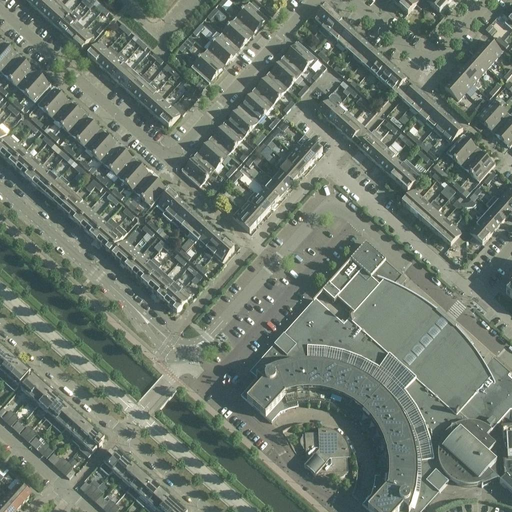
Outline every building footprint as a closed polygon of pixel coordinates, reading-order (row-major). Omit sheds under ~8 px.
[(26,0),(25,1),(33,9),(40,0),(26,0)] [(41,16),(55,0),(40,0),(33,9),(41,16)] [(56,0),(55,0),(41,16),(49,23),(64,7),(56,0)] [(392,0),(391,2),(399,9),(407,0),(392,0)] [(416,0),(407,0),(399,9),(408,16),(416,7),(420,11),(423,10),(423,3),(420,3),(416,0)] [(439,0),(428,0),(426,3),(423,3),(423,10),(426,10),(430,6),(439,15),(447,6),(439,0)] [(249,4),(242,13),(260,29),(267,20),(249,4)] [(106,18),(109,14),(99,6),(97,9),(106,18)] [(64,7),(49,23),(57,30),(70,17),(72,14),(64,7)] [(267,11),(273,17),(276,14),(270,8),(267,11)] [(312,22),(321,29),(333,16),(325,8),(312,22)] [(242,13),(236,19),(231,15),(230,17),(234,21),(235,21),(252,37),(260,29),(242,13)] [(327,39),(329,36),(341,23),(333,16),(321,29),(319,32),(327,39)] [(70,17),(57,30),(65,38),(78,24),(70,17)] [(235,21),(234,21),(227,29),(245,45),(252,37),(235,21)] [(341,23),(329,36),(337,44),(349,30),(341,23)] [(78,24),(65,38),(73,45),(86,31),(78,24)] [(99,36),(108,27),(105,24),(96,33),(99,36)] [(490,27),(485,32),(491,37),(495,32),(490,27)] [(227,29),(220,37),(238,53),(245,45),(227,29)] [(349,30),(337,44),(345,51),(357,38),(349,30)] [(86,31),(73,45),(82,52),(94,39),(86,31)] [(238,53),(220,37),(213,45),(231,61),(238,53)] [(357,38),(345,51),(353,58),(365,45),(357,38)] [(301,42),(311,51),(314,47),(304,39),(301,42)] [(144,52),(147,49),(138,40),(135,44),(144,52)] [(489,42),(481,51),(495,63),(502,54),(489,42)] [(2,43),(0,45),(0,61),(10,50),(2,43)] [(231,61),(213,45),(212,45),(209,43),(204,49),(207,52),(206,53),(223,69),(231,61)] [(87,57),(95,65),(108,51),(99,44),(87,57)] [(316,60),(298,44),(290,52),(308,68),(316,60)] [(365,45),(353,58),(361,65),(373,52),(365,45)] [(104,72),(118,55),(110,48),(108,51),(95,65),(104,72)] [(10,50),(0,61),(0,73),(2,76),(18,58),(10,50)] [(495,63),(481,51),(474,59),(487,71),(495,63)] [(308,68),(290,52),(283,60),(301,76),(308,68)] [(373,52),(361,65),(369,73),(381,59),(373,52)] [(206,53),(198,61),(216,77),(223,69),(206,53)] [(118,55),(104,72),(112,79),(124,66),(128,61),(120,54),(118,55)] [(18,58),(2,76),(10,83),(26,65),(18,58)] [(381,59),(369,73),(377,80),(390,67),(381,59)] [(487,71),(474,59),(467,67),(480,79),(487,71)] [(301,76),(283,60),(276,68),(294,84),(301,76)] [(216,77),(198,61),(191,69),(209,85),(216,77)] [(26,65),(10,83),(18,90),(34,72),(26,65)] [(124,66),(112,79),(120,86),(132,73),(124,66)] [(390,67),(377,80),(386,87),(398,74),(390,67)] [(480,79),(467,67),(459,75),(473,87),(480,79)] [(294,84),(276,68),(269,76),(287,92),(294,84)] [(34,72),(18,90),(26,97),(42,79),(34,72)] [(132,73),(120,86),(128,94),(140,80),(132,73)] [(398,74),(386,87),(394,95),(406,81),(398,74)] [(473,87),(459,75),(452,83),(466,95),(473,87)] [(136,101),(151,84),(143,76),(140,80),(128,94),(136,101)] [(287,92),(269,76),(261,84),(279,100),(287,92)] [(42,79),(26,97),(35,105),(51,87),(42,79)] [(196,88),(201,93),(206,88),(200,83),(196,88)] [(466,95),(452,83),(445,91),(458,103),(466,95)] [(154,84),(151,84),(136,101),(144,108),(156,95),(159,91),(159,88),(154,84)] [(193,96),(196,92),(186,84),(183,87),(193,96)] [(279,100),(261,84),(254,92),(272,108),(279,100)] [(354,90),(359,94),(362,91),(362,90),(364,88),(360,84),(358,87),(357,86),(354,90)] [(346,98),(352,92),(348,88),(342,95),(346,98)] [(413,88),(401,101),(410,109),(422,96),(413,88)] [(53,89),(37,107),(45,114),(62,97),(53,89)] [(272,108),(254,92),(247,101),(265,117),(272,108)] [(156,95),(144,108),(152,115),(164,102),(156,95)] [(422,96),(410,109),(418,116),(430,103),(422,96)] [(62,97),(45,114),(54,122),(70,104),(62,97)] [(318,113),(326,121),(338,108),(330,100),(318,113)] [(265,117),(247,101),(240,109),(258,125),(265,117)] [(164,102),(152,115),(160,123),(172,109),(164,102)] [(493,102),(477,120),(485,128),(501,110),(493,102)] [(430,103),(418,116),(426,123),(438,110),(430,103)] [(70,104),(54,122),(62,129),(78,111),(70,104)] [(182,119),(186,113),(176,104),(172,109),(160,123),(169,130),(180,117),(182,119)] [(338,108),(326,121),(334,128),(346,115),(338,108)] [(258,125),(240,109),(232,117),(250,133),(258,125)] [(438,110),(426,123),(434,131),(446,117),(438,110)] [(501,110),(485,128),(493,135),(509,117),(501,110)] [(78,111),(62,129),(70,136),(86,118),(78,111)] [(346,115),(334,128),(342,136),(354,122),(346,115)] [(250,133),(232,117),(225,125),(243,141),(250,133)] [(446,117),(434,131),(442,138),(454,125),(446,117)] [(511,119),(509,117),(493,135),(501,142),(511,130),(511,119)] [(86,118),(70,136),(78,143),(94,125),(86,118)] [(354,122),(342,136),(351,143),(363,130),(354,122)] [(94,125),(78,143),(86,151),(102,133),(94,125)] [(243,141),(225,125),(218,133),(236,149),(243,141)] [(454,125),(442,138),(451,145),(463,132),(454,125)] [(511,130),(501,142),(510,150),(511,147),(511,130)] [(382,139),(374,132),(358,150),(367,157),(379,144),(382,139)] [(102,133),(86,151),(94,158),(110,140),(102,133)] [(236,149),(218,133),(211,141),(229,157),(236,149)] [(462,137),(446,155),(454,162),(471,145),(462,137)] [(9,138),(0,148),(0,156),(4,160),(18,145),(9,138)] [(110,140),(94,158),(102,165),(118,147),(110,140)] [(229,157),(211,141),(203,149),(221,165),(229,157)] [(309,141),(302,149),(315,161),(322,153),(309,141)] [(379,144),(367,157),(375,164),(387,151),(379,144)] [(18,145),(4,160),(12,168),(26,153),(18,145)] [(315,161),(301,149),(297,145),(290,153),(292,155),(308,169),(315,161)] [(471,145),(454,162),(463,170),(479,152),(471,145)] [(118,147),(102,165),(110,172),(126,154),(118,147)] [(383,172),(395,158),(398,154),(390,147),(375,164),(383,172)] [(425,147),(422,151),(431,159),(434,156),(425,147)] [(221,165),(203,149),(196,157),(214,173),(221,165)] [(479,152),(463,170),(471,177),(487,159),(479,152)] [(26,153),(12,168),(20,175),(34,160),(26,153)] [(426,164),(429,161),(420,153),(417,156),(426,164)] [(126,154),(110,172),(118,180),(134,162),(126,154)] [(308,169),(292,155),(285,163),(300,178),(308,169)] [(214,173),(196,157),(189,165),(207,181),(214,173)] [(395,158),(383,172),(391,179),(403,166),(395,158)] [(487,159),(471,177),(479,185),(495,167),(487,159)] [(34,160),(20,175),(28,182),(42,167),(34,160)] [(134,162),(118,180),(126,187),(142,169),(134,162)] [(399,186),(414,169),(406,162),(403,166),(391,179),(399,186)] [(300,178),(285,163),(277,172),(280,174),(293,186),(300,178)] [(207,181),(189,165),(181,174),(199,190),(207,181)] [(42,167),(28,182),(36,189),(50,174),(42,167)] [(142,169),(126,187),(134,194),(150,176),(142,169)] [(407,194),(423,177),(414,169),(399,186),(407,194)] [(50,174),(36,189),(44,197),(58,181),(50,174)] [(293,186),(280,174),(272,182),(286,194),(293,186)] [(150,176),(134,194),(142,201),(158,183),(150,176)] [(58,181),(44,197),(52,204),(66,189),(58,181)] [(272,182),(265,190),(279,202),(286,194),(272,182)] [(158,183),(142,201),(151,209),(167,191),(158,183)] [(456,184),(453,187),(462,196),(465,193),(456,184)] [(66,189),(52,204),(61,211),(74,196),(66,189)] [(279,202),(265,190),(258,198),(271,210),(279,202)] [(413,191),(401,205),(410,212),(422,199),(413,191)] [(169,193),(157,206),(165,214),(177,200),(169,193)] [(511,213),(511,200),(505,194),(498,202),(511,214),(511,213)] [(74,196),(61,211),(69,218),(82,203),(74,196)] [(271,210),(258,198),(251,206),(264,218),(271,210)] [(422,199),(410,212),(418,220),(430,206),(422,199)] [(177,200),(165,214),(163,217),(171,224),(173,221),(185,208),(177,200)] [(511,214),(498,202),(491,211),(504,223),(511,214)] [(82,203),(69,218),(77,226),(90,210),(82,203)] [(264,218),(251,206),(248,203),(240,211),(243,214),(257,226),(264,218)] [(430,206),(418,220),(426,227),(438,213),(430,206)] [(185,208),(173,221),(171,224),(179,231),(181,228),(194,215),(185,208)] [(90,210),(77,226),(85,233),(98,218),(90,210)] [(504,223),(491,211),(483,219),(497,231),(504,223)] [(438,213),(426,227),(434,234),(446,221),(438,213)] [(243,214),(236,222),(249,235),(257,226),(243,214)] [(194,215),(181,228),(179,231),(187,239),(190,236),(202,222),(194,215)] [(98,218),(85,233),(93,240),(106,225),(98,218)] [(497,231),(483,219),(476,227),(489,239),(497,231)] [(106,225),(93,240),(101,247),(119,228),(111,220),(106,225)] [(151,229),(156,224),(152,220),(150,222),(147,225),(151,229)] [(446,221),(434,234),(442,241),(454,228),(446,221)] [(202,222),(190,236),(187,239),(195,246),(198,243),(210,229),(202,222)] [(489,239),(476,227),(468,235),(466,235),(466,243),(469,243),(472,239),(482,247),(489,239)] [(119,228),(101,247),(109,255),(127,235),(119,228)] [(454,228),(442,241),(451,249),(459,239),(463,243),(466,243),(466,235),(463,235),(454,228)] [(210,229),(198,243),(206,250),(218,237),(210,229)] [(218,237),(206,250),(203,253),(211,260),(214,257),(226,244),(218,237)] [(125,242),(112,257),(120,264),(134,249),(125,242)] [(226,244),(214,257),(222,265),(234,251),(226,244)] [(404,279),(401,277),(365,245),(322,293),(334,303),(337,300),(353,315),(343,326),(316,302),(316,301),(315,301),(313,304),(315,306),(293,330),(291,327),(288,324),(275,338),(262,353),(265,355),(269,357),(258,369),(261,376),(256,379),(260,383),(255,388),(253,387),(243,398),(241,397),(271,425),(280,415),(289,411),(298,409),(297,403),(308,402),(318,403),(330,405),(339,409),(348,414),(357,421),(364,429),(370,437),(375,447),(378,457),(380,467),(380,477),(375,477),(373,487),(371,496),(362,506),(368,511),(410,511),(411,511),(414,511),(418,511),(426,504),(435,494),(448,480),(450,482),(453,483),(457,486),(461,487),(466,488),(471,488),(476,488),(481,486),(481,488),(483,488),(481,484),(493,479),(500,484),(500,483),(488,472),(496,463),(487,455),(495,446),(486,438),(502,421),(504,419),(510,412),(511,412),(511,376),(492,358),(485,366),(480,359),(475,352),(470,345),(465,339),(458,332),(451,325),(450,324),(444,319),(439,314),(432,308),(422,302),(414,297),(407,293),(401,290),(397,287),(404,279)] [(134,249),(120,264),(128,272),(142,256),(134,249)] [(142,256),(128,272),(136,279),(150,264),(142,256)] [(150,264),(136,279),(144,286),(158,271),(161,267),(153,260),(150,264)] [(158,271),(144,286),(152,293),(166,278),(158,271)] [(166,278),(152,293),(160,301),(174,285),(166,278)] [(177,282),(174,285),(160,301),(168,308),(185,289),(177,282)] [(310,291),(318,298),(323,291),(315,285),(310,291)] [(185,289),(168,308),(177,315),(194,297),(185,289)] [(3,351),(0,353),(0,371),(11,360),(7,356),(8,355),(3,351)] [(0,380),(5,384),(21,367),(16,363),(15,363),(11,360),(0,371),(0,380)] [(25,371),(21,367),(5,384),(14,393),(18,388),(29,376),(25,372),(25,371)] [(21,390),(30,399),(42,386),(37,381),(36,382),(32,378),(21,390)] [(39,407),(50,394),(45,391),(46,390),(42,386),(30,399),(26,403),(35,411),(39,407)] [(50,394),(39,407),(48,415),(59,401),(55,397),(54,398),(50,394)] [(52,427),(67,410),(63,406),(64,406),(59,401),(48,415),(44,419),(52,427)] [(61,435),(65,430),(77,417),(72,413),(72,414),(67,410),(52,427),(61,435)] [(3,419),(12,427),(19,419),(11,411),(3,419)] [(77,417),(65,430),(74,438),(85,426),(81,422),(82,422),(77,417)] [(16,432),(21,426),(18,423),(12,429),(16,432)] [(16,432),(19,435),(24,429),(21,426),(16,432)] [(80,449),(95,433),(90,429),(90,430),(85,426),(74,438),(71,441),(80,449)] [(29,443),(37,435),(29,427),(21,435),(29,443)] [(511,427),(511,428),(501,428),(503,463),(511,462),(511,427)] [(323,431),(321,432),(318,432),(318,435),(304,435),(304,437),(302,437),(302,438),(301,440),(300,443),(300,446),(300,447),(301,448),(302,448),(303,449),(303,451),(305,450),(306,463),(306,465),(304,468),(315,478),(317,476),(332,475),(332,477),(334,477),(335,478),(337,479),(339,479),(341,479),(342,479),(343,478),(345,476),(346,476),(346,474),(348,474),(347,461),(349,461),(350,457),(349,454),(349,451),(347,447),(346,444),(344,442),(341,439),(338,436),(336,435),(331,433),(329,432),(326,432),(323,431)] [(95,433),(80,449),(79,451),(88,459),(97,449),(99,450),(102,447),(100,446),(103,442),(99,438),(100,438),(95,433)] [(33,448),(39,442),(36,439),(30,445),(33,448)] [(33,448),(37,451),(42,445),(39,442),(33,448)] [(104,465),(113,473),(125,460),(120,455),(119,456),(115,453),(112,456),(110,455),(107,458),(109,459),(104,465)] [(51,464),(57,458),(54,455),(48,461),(51,464)] [(51,464),(55,467),(60,461),(57,458),(51,464)] [(125,460),(113,473),(122,481),(133,469),(128,465),(129,464),(125,460)] [(511,462),(503,463),(504,479),(500,483),(500,484),(511,495),(511,462)] [(133,469),(122,481),(131,489),(142,476),(138,472),(137,472),(133,469)] [(72,471),(66,478),(69,481),(75,474),(72,471)] [(142,476),(131,489),(139,497),(150,485),(146,481),(147,480),(142,476)] [(18,484),(11,493),(23,504),(31,496),(18,484)] [(86,484),(85,485),(80,490),(83,493),(89,487),(86,484)] [(144,509),(160,492),(155,488),(150,485),(139,497),(135,501),(144,509)] [(157,511),(168,500),(164,497),(165,496),(160,492),(144,509),(146,511),(157,511)] [(11,493),(4,500),(16,511),(23,504),(11,493)] [(99,507),(104,501),(101,497),(95,504),(99,507)] [(4,500),(0,504),(0,511),(1,511),(15,511),(16,511),(4,500)] [(168,500),(157,511),(173,511),(178,507),(173,504),(168,500)] [(99,507),(102,510),(107,503),(104,501),(99,507)]
